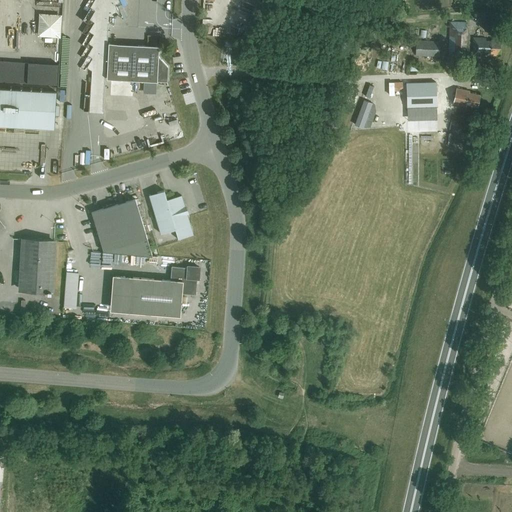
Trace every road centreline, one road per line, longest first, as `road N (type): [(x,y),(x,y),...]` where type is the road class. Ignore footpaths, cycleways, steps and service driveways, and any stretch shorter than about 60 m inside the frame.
road 1 (tertiary): [(0,372),(182,387),(218,380),(231,354),(237,227),(215,146)]
road 2 (trunk): [(411,511),(511,136)]
road 3 (unclassified): [(443,511),(511,240)]
road 4 (unclassified): [(0,191),(72,189),(215,146)]
road 5 (unclassified): [(195,71),(335,79)]
